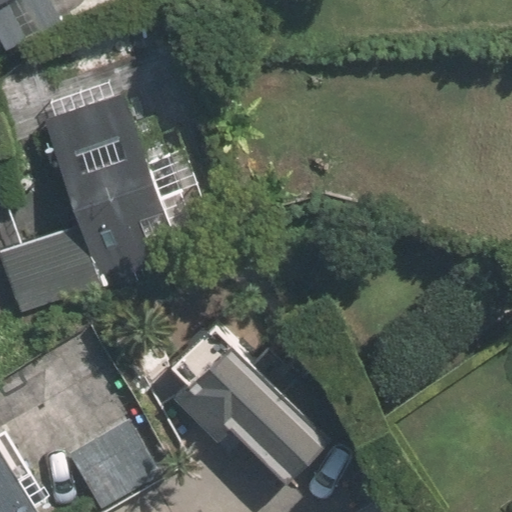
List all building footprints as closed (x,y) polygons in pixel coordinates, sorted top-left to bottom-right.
[(0,0),(0,51),(35,36),(18,0),(0,0)] [(87,221),(0,254),(0,264),(16,307),(220,227),(151,51),(38,95),(87,221)] [(230,333),(172,389),(223,443),(237,429),(286,480),(330,439),(230,333)] [(170,472),(140,417),(75,453),(105,508),(170,472)] [(0,447),(0,511),(38,511),(39,511),(0,447)]
